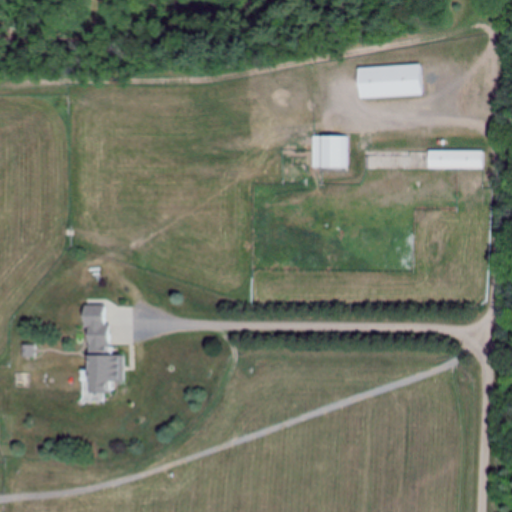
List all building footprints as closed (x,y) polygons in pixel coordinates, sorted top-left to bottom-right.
[(357,99),(422,96),(420,65),(356,68),(357,99)] [(311,169),(347,169),(347,137),(311,137),(311,169)] [(483,170),(483,153),(366,152),(365,169),(483,170)] [(83,352),(106,352),(106,306),(83,306),(83,352)] [(122,383),(122,357),(83,356),(83,401),(105,401),(105,383),(122,383)]
